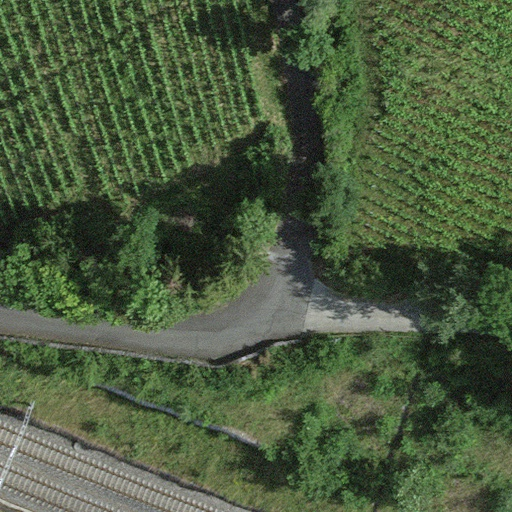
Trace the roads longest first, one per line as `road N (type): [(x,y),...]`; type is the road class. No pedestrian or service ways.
road 1 (track): [(0,318),(190,335),(230,329),(259,310),(511,319)]
road 2 (unclassified): [(281,0),(293,213),(259,310)]
